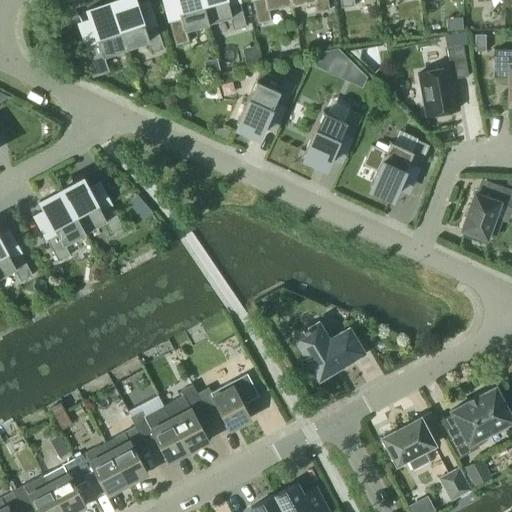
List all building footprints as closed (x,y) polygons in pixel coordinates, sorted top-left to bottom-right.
[(147,40),(151,53),(164,48),(156,24),(144,28),(135,0),(126,0),(112,5),(110,1),(109,1),(125,48),(147,40)] [(175,45),(188,41),(185,29),(207,23),(201,0),(175,0),(180,17),(169,20),(175,45)] [(201,0),(207,23),(230,17),(233,29),(246,26),(239,1),(228,4),(226,0),(201,0)] [(268,8),(291,3),(290,0),(253,0),(258,23),(271,21),(268,8)] [(307,0),(313,0),(316,12),(329,9),(327,0),(290,0),(291,3),(307,0)] [(98,43),(83,48),(92,77),(109,71),(103,55),(125,48),(109,1),(108,1),(110,6),(89,13),(88,8),(86,9),(98,43)] [(474,50),(486,50),(486,34),(474,34),(474,50)] [(426,114),(458,109),(452,79),(468,76),(462,44),(446,47),(450,67),(419,73),(426,114)] [(511,49),(495,49),(495,76),(511,75),(511,49)] [(317,63),(326,61),(324,50),(314,52),(317,63)] [(259,130),(257,135),(259,135),(274,102),(284,107),(295,84),(283,78),(278,90),(256,80),(235,125),(237,126),(239,121),(259,130)] [(175,103),(175,99),(172,95),(167,95),(164,99),(164,103),(167,106),(172,106),(175,103)] [(341,133),(351,138),(362,114),(350,109),(345,120),(323,110),(302,155),(304,156),(306,152),(326,161),(324,165),(325,166),(341,133)] [(224,128),(217,128),(214,135),(226,141),(231,131),(224,128)] [(408,163),(418,168),(429,145),(417,139),(411,151),(390,141),(369,186),(371,187),(373,182),(393,192),(391,196),(392,197),(408,163)] [(105,222),(111,233),(123,227),(111,204),(100,210),(83,177),(81,178),(83,182),(64,192),(62,188),(61,189),(84,232),(105,222)] [(465,230),(463,234),(481,241),(482,236),(486,237),(487,234),(495,236),(500,221),(493,218),(498,203),(511,207),(511,189),(487,180),(482,195),(474,193),(461,229),(465,230)] [(64,243),(84,232),(61,189),(60,189),(62,193),(43,204),(41,199),(39,200),(56,233),(46,238),(58,261),(70,255),(64,243)] [(153,212),(137,194),(126,203),(142,221),(153,212)] [(0,277),(14,270),(20,281),(32,275),(20,252),(10,258),(0,239),(0,277)] [(337,371),(335,367),(361,351),(348,329),(328,341),(317,323),(308,328),(307,327),(303,330),(303,331),(294,337),(319,377),(330,370),(332,374),(337,371)] [(211,392),(208,387),(196,393),(208,415),(219,409),(229,427),(228,428),(228,429),(250,418),(231,381),(211,392)] [(164,405),(188,450),(208,440),(208,438),(207,439),(198,421),(208,415),(196,393),(192,384),(179,391),(182,396),(164,405)] [(511,420),(511,419),(509,415),(511,413),(511,409),(508,401),(503,403),(495,386),(477,395),(467,400),(467,401),(450,410),(461,429),(448,436),(460,457),(479,447),(475,439),(511,420)] [(166,460),(167,461),(188,450),(164,405),(145,416),(142,411),(131,417),(135,425),(147,448),(158,442),(167,460),(166,460)] [(423,449),(434,444),(420,417),(382,437),(396,464),(407,458),(413,469),(428,460),(423,449)] [(136,453),(147,448),(135,425),(104,442),(109,451),(126,483),(147,472),(146,471),(136,453)] [(109,451),(104,442),(74,458),(86,480),(96,475),(106,492),(105,493),(106,494),(126,483),(109,451)] [(481,457),(464,466),(475,487),(492,477),(481,457)] [(86,480),(74,458),(62,464),(63,465),(44,475),(46,479),(63,511),(71,511),(86,505),(85,503),(84,504),(75,486),(86,480)] [(459,466),(449,472),(456,483),(445,489),(451,500),(471,489),(459,466)] [(24,484),(12,490),(23,511),(25,511),(35,507),(37,511),(63,511),(46,479),(44,475),(24,484)] [(296,482),(273,495),(282,511),(328,511),(318,491),(305,498),(300,497),(302,492),(296,482)] [(23,511),(12,490),(1,497),(0,497),(0,511),(23,511)] [(282,511),(273,495),(251,507),(253,511),(282,511)]
